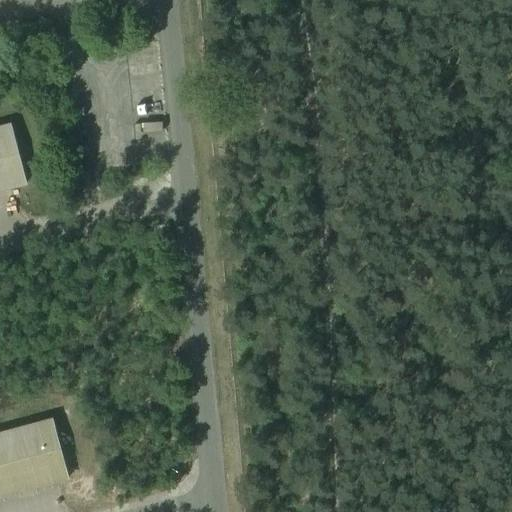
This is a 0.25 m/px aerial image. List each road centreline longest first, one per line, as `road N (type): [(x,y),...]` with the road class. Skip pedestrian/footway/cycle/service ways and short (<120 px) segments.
road 1 (track): [(305,0),(334,511)]
road 2 (unknown): [(65,0),(87,116),(87,221)]
